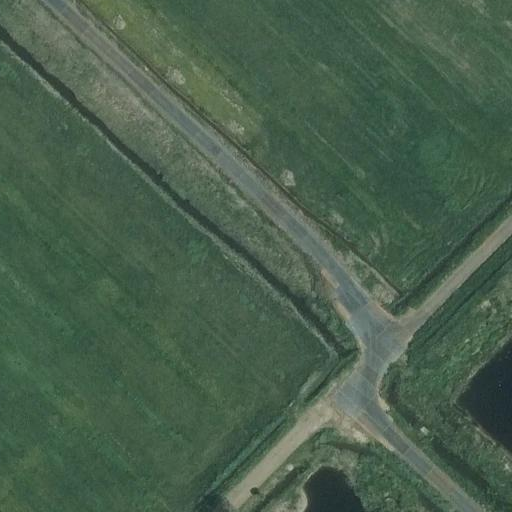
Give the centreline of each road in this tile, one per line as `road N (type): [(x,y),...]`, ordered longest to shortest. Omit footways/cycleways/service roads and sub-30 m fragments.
road 1 (track): [(55,0),(298,226),(395,340)]
road 2 (track): [(220,511),(344,391),(474,511)]
road 3 (track): [(344,391),(511,224)]
